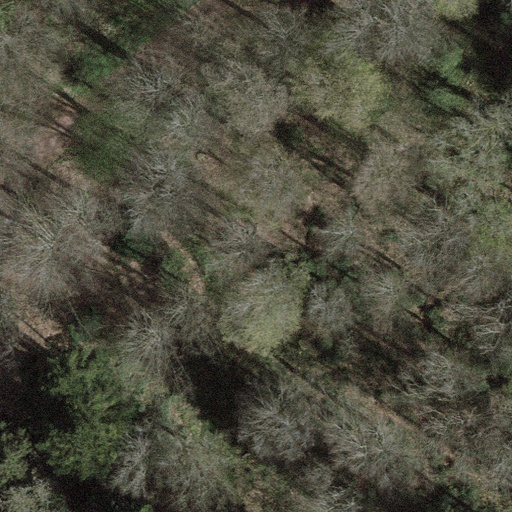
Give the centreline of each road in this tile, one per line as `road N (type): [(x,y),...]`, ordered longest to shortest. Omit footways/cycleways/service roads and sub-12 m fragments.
road 1 (track): [(0,160),(184,0)]
road 2 (track): [(32,0),(31,131)]
